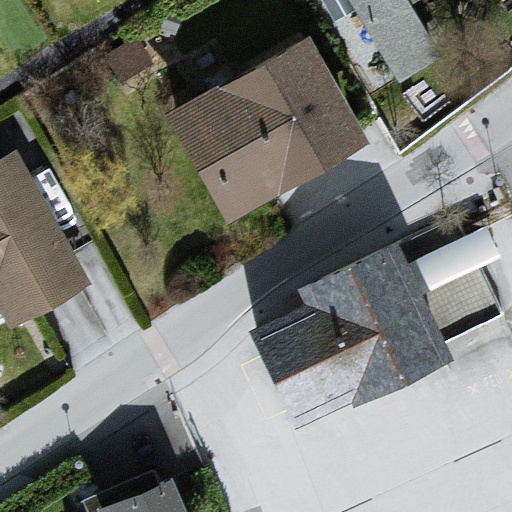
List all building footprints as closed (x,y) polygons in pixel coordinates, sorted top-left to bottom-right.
[(335,0),(368,79),(434,52),(413,0),(335,0)] [(295,38),(155,117),(217,226),(357,147),(295,38)] [(0,321),(67,285),(1,163),(0,163),(0,321)] [(384,267),(232,344),(281,441),(433,365),(384,267)] [(166,511),(157,490),(101,511),(166,511)]
